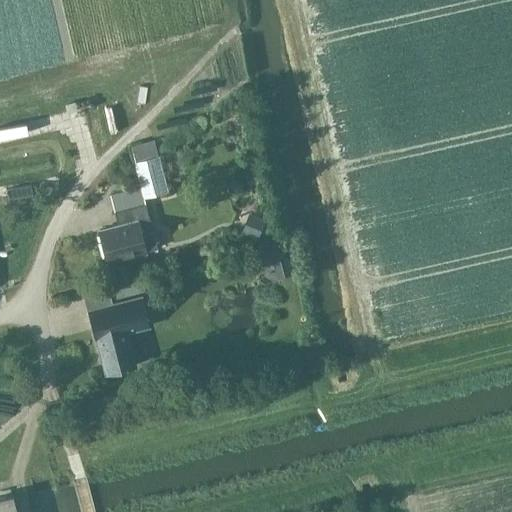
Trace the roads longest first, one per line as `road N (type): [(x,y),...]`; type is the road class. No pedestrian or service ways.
road 1 (track): [(511,438),(210,511)]
road 2 (unclassified): [(0,317),(25,316),(46,337),(38,403)]
